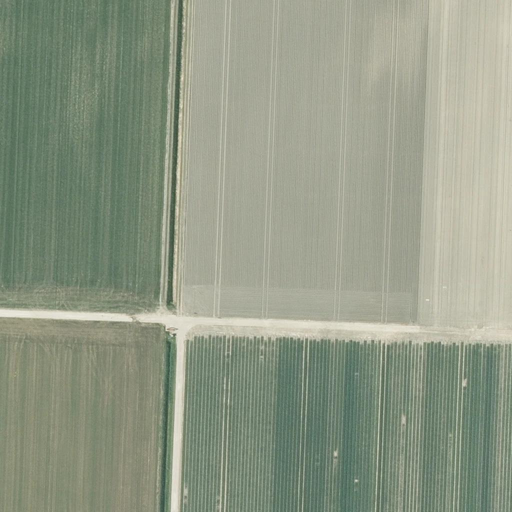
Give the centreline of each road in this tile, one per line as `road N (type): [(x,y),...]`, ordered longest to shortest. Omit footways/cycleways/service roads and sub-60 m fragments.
road 1 (track): [(0,312),(421,327)]
road 2 (track): [(167,511),(175,318)]
